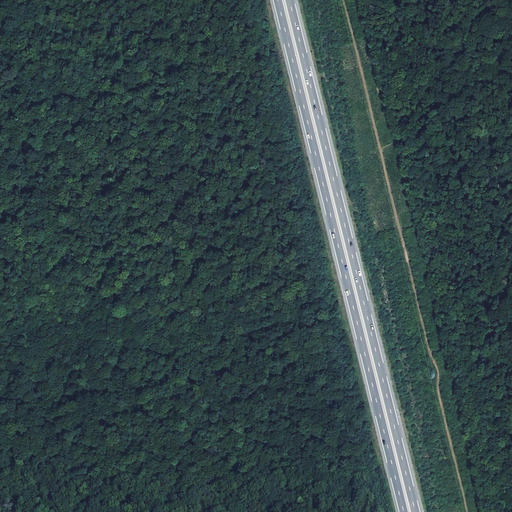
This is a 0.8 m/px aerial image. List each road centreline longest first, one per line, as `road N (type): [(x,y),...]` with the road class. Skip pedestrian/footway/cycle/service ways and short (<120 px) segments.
road 1 (motorway): [(277,0),(403,511)]
road 2 (motorway): [(414,511),(289,0)]
